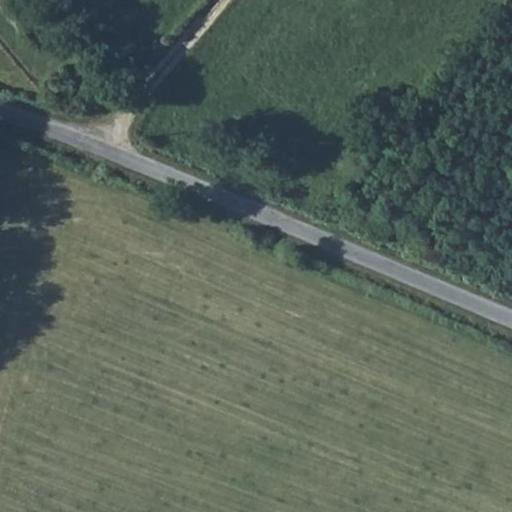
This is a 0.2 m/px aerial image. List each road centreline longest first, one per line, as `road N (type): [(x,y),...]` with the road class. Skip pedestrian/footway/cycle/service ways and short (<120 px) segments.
road 1 (unclassified): [(0,112),(76,136),(511,321)]
road 2 (track): [(98,145),(216,0)]
